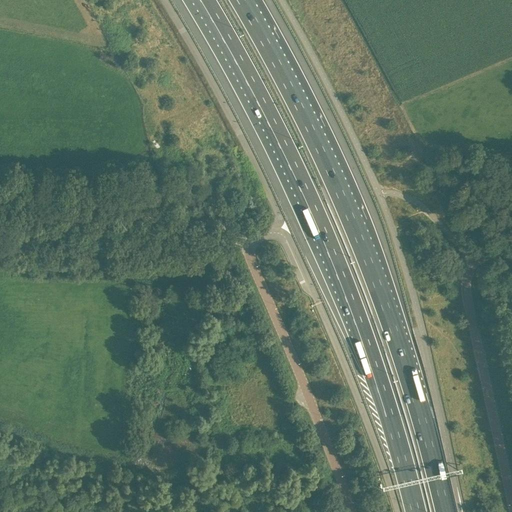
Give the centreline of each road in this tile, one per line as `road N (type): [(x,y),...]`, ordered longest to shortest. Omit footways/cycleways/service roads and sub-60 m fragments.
road 1 (motorway): [(203,0),(311,206),(379,386),(414,511)]
road 2 (motorway): [(444,511),(364,252),(240,0)]
road 3 (unclassified): [(350,511),(249,255),(260,235),(277,230)]
road 4 (unclassified): [(511,503),(465,289),(480,256),(511,253)]
road 5 (track): [(249,248),(221,223),(0,201)]
